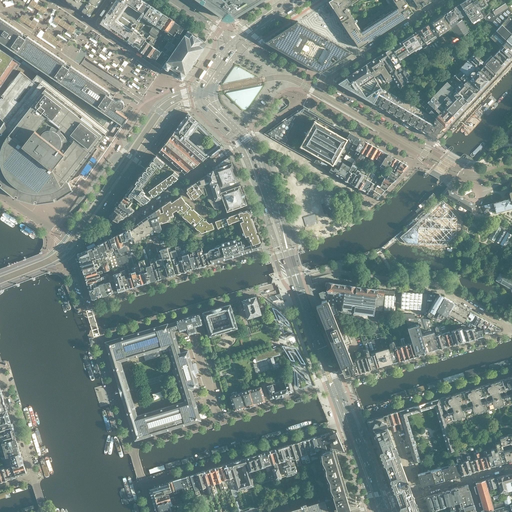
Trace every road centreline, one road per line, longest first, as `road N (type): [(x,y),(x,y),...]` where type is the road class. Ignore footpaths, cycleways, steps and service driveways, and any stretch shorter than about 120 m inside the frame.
road 1 (primary): [(337,383),(253,148),(216,107)]
road 2 (residential): [(430,143),(328,78),(450,0)]
road 3 (residential): [(149,511),(141,484),(341,423)]
road 4 (residential): [(130,446),(328,385)]
road 5 (residential): [(275,242),(87,305)]
road 6 (tertiary): [(173,94),(157,103),(60,244)]
road 7 (residential): [(504,333),(337,383)]
road 8 (residential): [(350,419),(511,372)]
road 9 (residential): [(97,338),(255,291)]
road 10 (primary): [(198,100),(244,155),(275,242)]
road 11 (residential): [(144,145),(182,181),(118,225),(99,212)]
road 12 (primary): [(275,242),(328,385)]
